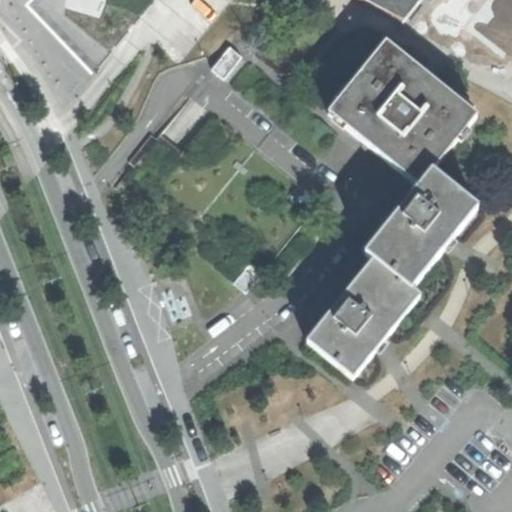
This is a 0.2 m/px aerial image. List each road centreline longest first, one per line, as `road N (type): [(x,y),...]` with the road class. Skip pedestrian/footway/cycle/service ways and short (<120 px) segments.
road 1 (tertiary): [(183,511),(175,475),(0,77)]
road 2 (tertiary): [(0,248),(96,511)]
